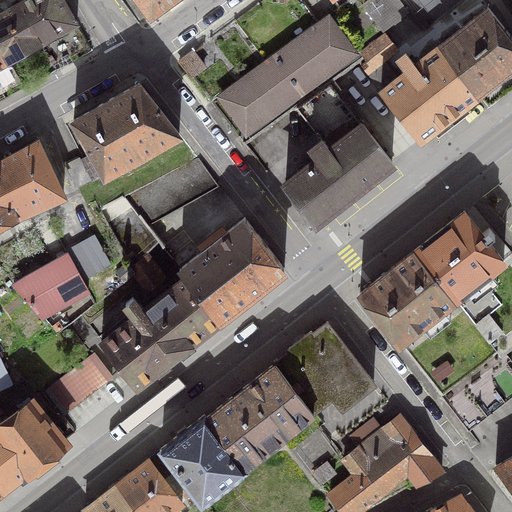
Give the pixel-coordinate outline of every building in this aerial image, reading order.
[(77,23),(63,0),(24,0),(17,4),(40,44),(77,23)] [(137,0),(150,16),(172,0),(137,0)] [(399,0),(368,0),(362,5),(381,30),(407,10),(399,0)] [(418,0),(434,20),(459,1),(458,0),(418,0)] [(17,4),(0,13),(0,44),(9,61),(40,44),(17,4)] [(477,94),(511,66),(511,37),(488,6),(439,45),(477,94)] [(354,51),(329,17),(220,97),(246,131),(354,51)] [(381,90),(397,77),(384,60),(397,49),(385,33),(360,52),(373,67),(367,73),(381,90)] [(0,65),(9,61),(0,44),(0,65)] [(398,58),(408,69),(397,77),(381,90),(379,91),(418,140),(477,94),(439,45),(414,64),(405,52),(398,58)] [(192,76),(205,66),(193,51),(179,60),(192,76)] [(139,83),(73,119),(92,154),(84,159),(94,178),(104,173),(105,175),(179,133),(139,83)] [(296,108),(315,133),(304,142),(317,158),(285,183),(314,221),(391,161),(330,83),(296,108)] [(63,195),(37,139),(0,160),(0,186),(14,218),(63,195)] [(76,187),(91,179),(80,157),(65,164),(76,187)] [(216,183),(198,158),(126,197),(147,223),(216,183)] [(0,224),(14,218),(0,186),(0,224)] [(455,299),(503,260),(464,210),(415,249),(455,299)] [(185,275),(219,319),(284,268),(245,217),(179,269),(185,275)] [(95,237),(67,253),(82,279),(110,264),(95,237)] [(415,249),(359,292),(399,343),(455,299),(415,249)] [(82,279),(67,253),(14,283),(42,315),(88,289),(82,279)] [(116,270),(124,280),(134,272),(127,261),(116,270)] [(147,261),(134,272),(147,288),(161,278),(147,261)] [(135,315),(101,341),(135,385),(219,319),(185,275),(142,309),(132,296),(125,302),(135,315)] [(489,342),(502,331),(488,314),(475,324),(489,342)] [(290,351),(276,362),(313,411),(333,394),(342,406),(373,381),(327,322),(312,333),(310,331),(288,348),(290,351)] [(94,353),(47,390),(64,413),(111,376),(94,353)] [(0,387),(11,382),(0,358),(0,387)] [(511,369),(503,358),(446,403),(465,427),(511,390),(511,369)] [(292,427),(313,411),(276,362),(205,415),(243,465),(292,427)] [(0,486),(2,489),(66,439),(33,398),(4,421),(0,415),(0,486)] [(243,465),(205,415),(204,414),(160,448),(177,469),(194,491),(201,500),(244,467),(243,465)] [(354,511),(408,471),(417,483),(442,469),(399,414),(343,458),(355,472),(330,493),(344,511),(354,511)] [(321,464),(292,427),(243,465),(244,467),(201,500),(210,511),(328,511),(332,510),(306,476),(321,464)] [(511,486),(511,456),(496,465),(511,486)] [(194,491),(177,469),(165,479),(148,458),(116,483),(139,511),(166,511),(182,500),(194,491)] [(139,511),(116,483),(84,508),(87,511),(139,511)] [(475,511),(460,493),(425,511),(475,511)]
